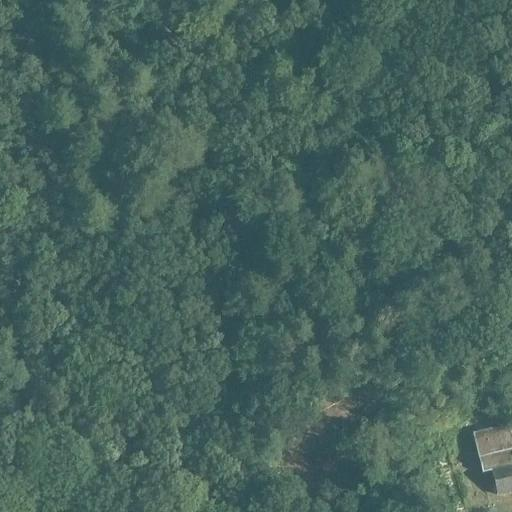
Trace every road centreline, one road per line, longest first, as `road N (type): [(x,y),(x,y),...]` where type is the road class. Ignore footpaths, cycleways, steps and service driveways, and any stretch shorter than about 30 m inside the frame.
road 1 (track): [(162,0),(244,511)]
road 2 (track): [(195,210),(511,119)]
